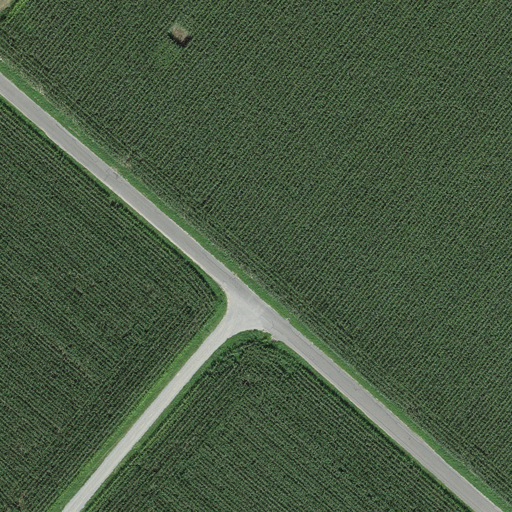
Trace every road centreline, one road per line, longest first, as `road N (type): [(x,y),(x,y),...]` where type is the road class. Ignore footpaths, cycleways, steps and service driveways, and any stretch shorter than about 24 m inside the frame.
road 1 (unclassified): [(0,80),(494,511)]
road 2 (track): [(68,511),(247,295)]
